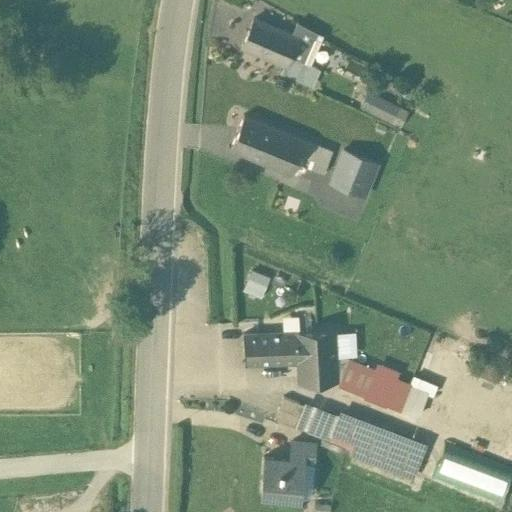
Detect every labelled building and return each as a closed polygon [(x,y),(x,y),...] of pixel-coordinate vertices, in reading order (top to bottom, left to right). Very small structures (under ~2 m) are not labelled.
[(292,34),(254,17),(241,45),(285,64),(286,64),(290,54),(310,64),(320,41),(323,35),(298,21),(298,22),(297,21),(292,34)] [(310,64),(290,54),(286,64),(285,64),(281,72),(282,72),(311,84),(318,68),(310,64)] [(406,111),(368,91),(361,106),(399,125),(406,111)] [(303,138),(243,114),(230,149),(290,173),(298,153),(297,153),(303,138)] [(316,143),(303,138),(297,153),(298,153),(310,158),(316,143)] [(332,150),(316,143),(310,158),(308,166),(323,172),(332,150)] [(377,163),(343,149),(331,181),(364,194),(377,163)] [(271,277),(251,268),(242,288),(262,297),(271,277)] [(333,329),(243,334),(245,363),(298,360),(300,381),(336,379),(333,329)] [(409,386),(341,358),(339,357),(341,382),(400,408),(409,386)] [(304,405),(283,396),(278,407),(300,416),(304,405)] [(278,407),(274,418),(295,427),(300,416),(278,407)] [(424,445),(343,413),(341,419),(329,414),(328,418),(322,415),(318,424),(359,440),(354,452),(413,475),(424,445)] [(440,438),(427,473),(497,499),(510,464),(440,438)] [(317,441),(290,439),(289,457),(304,458),(303,463),(315,464),(317,441)] [(289,457),(263,455),(260,494),(301,498),(303,463),(304,458),(289,457)] [(329,511),(330,501),(314,499),(312,511),(329,511)]
